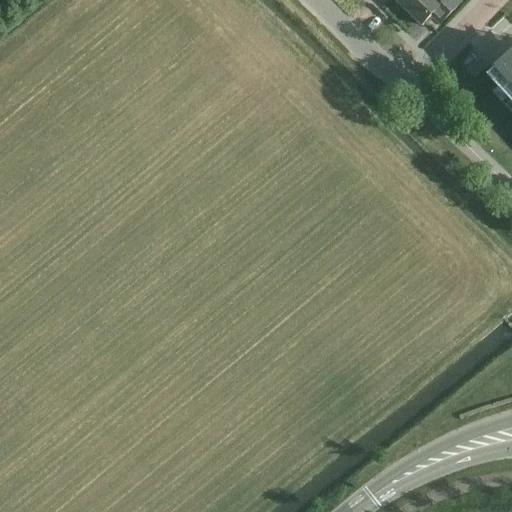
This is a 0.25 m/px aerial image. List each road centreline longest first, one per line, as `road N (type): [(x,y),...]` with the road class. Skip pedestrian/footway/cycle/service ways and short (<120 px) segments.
road 1 (residential): [(491,0),(416,79),(378,67),(309,0)]
road 2 (tertiary): [(354,511),(416,470),(477,443)]
